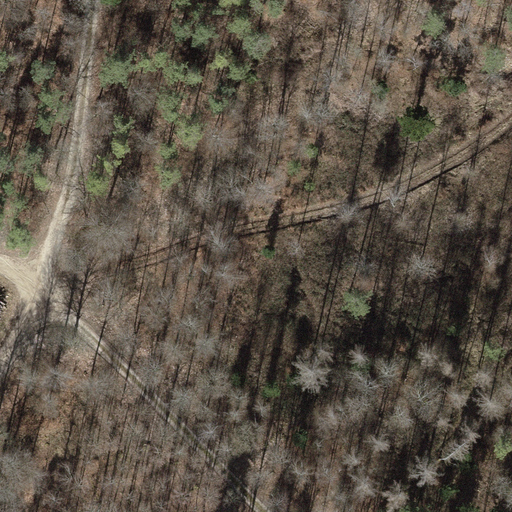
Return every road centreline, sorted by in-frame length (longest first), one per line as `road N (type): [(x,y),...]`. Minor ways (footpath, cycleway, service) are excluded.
road 1 (track): [(511,114),(421,183),(83,276),(287,81),(387,0)]
road 2 (track): [(0,349),(60,251),(86,137),(96,0)]
road 3 (track): [(60,251),(299,511)]
